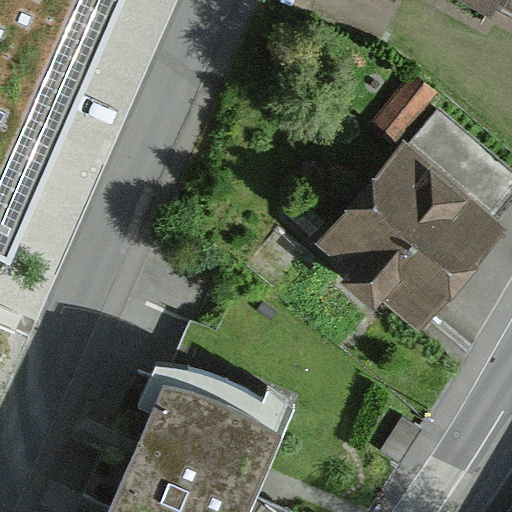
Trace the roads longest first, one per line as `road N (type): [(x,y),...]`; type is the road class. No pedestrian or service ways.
road 1 (residential): [(207,0),(0,479)]
road 2 (secondary): [(437,511),(511,390)]
